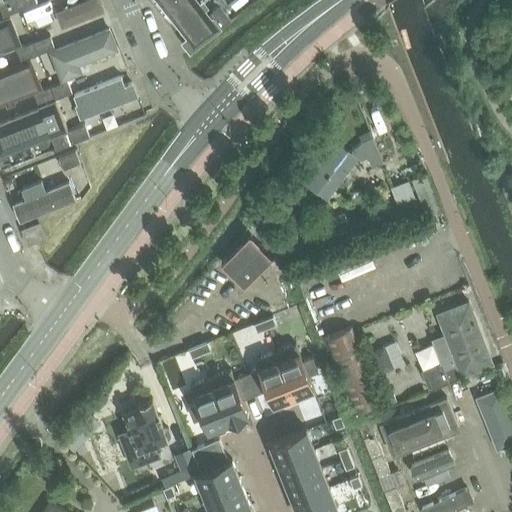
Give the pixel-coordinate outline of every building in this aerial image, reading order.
[(20,8),(16,0),(2,0),(0,1),(0,6),(3,15),(20,8)] [(231,17),(220,3),(209,12),(221,26),(231,17)] [(54,46),(49,34),(33,40),(38,53),(54,46)] [(21,59),(38,53),(33,40),(16,47),(21,59)] [(33,62),(0,74),(0,103),(43,87),(33,62)] [(122,77),(73,96),(80,116),(137,95),(132,81),(124,84),(122,77)] [(72,91),(67,78),(50,85),(55,97),(72,91)] [(55,97),(50,85),(34,91),(39,104),(55,97)] [(39,110),(0,125),(0,143),(45,126),(39,110)] [(90,135),(85,123),(68,129),(73,141),(90,135)] [(73,141),(68,129),(51,136),(56,148),(73,141)] [(327,197),(357,156),(361,158),(368,156),(372,166),(383,162),(370,129),(359,134),(362,140),(351,150),(331,135),(320,149),(324,151),(303,180),(327,197)] [(80,161),(75,148),(58,155),(63,167),(80,161)] [(426,213),(442,207),(426,171),(411,177),(426,213)] [(21,223),(79,199),(69,173),(49,181),(54,193),(15,208),(21,223)] [(43,235),(39,223),(24,229),(28,241),(43,235)] [(272,255),(249,232),(221,261),(244,284),(272,255)] [(276,323),(273,314),(263,318),(267,326),(276,323)] [(267,326),(263,318),(254,322),(257,330),(267,326)] [(201,352),(211,348),(207,340),(198,344),(201,352)] [(303,359),(296,341),(276,349),(294,393),(312,386),(313,386),(308,373),(317,369),(312,356),(303,359)] [(201,352),(198,344),(188,347),(192,356),(201,352)] [(294,393),(276,349),(256,357),(259,366),(247,371),(255,392),(268,387),(273,401),(294,393)] [(505,375),(501,365),(495,368),(491,369),(495,379),(501,377),(505,375)] [(242,397),(255,392),(247,371),(234,376),(230,367),(211,375),(228,419),(248,412),(242,397)] [(228,419),(211,375),(191,383),(198,401),(188,405),(194,418),(203,415),(208,427),(228,419)] [(511,417),(500,387),(499,387),(476,395),(497,447),(511,441),(511,417)] [(171,433),(168,427),(163,425),(152,396),(138,402),(139,404),(123,410),(138,449),(154,443),(160,458),(174,452),(168,438),(171,433)] [(441,406),(381,429),(389,447),(448,424),(441,406)] [(344,423),(341,413),(332,417),(336,427),(344,423)] [(314,447),(306,427),(271,441),(278,461),(279,461),(314,447)] [(384,452),(376,432),(366,437),(373,456),(384,452)] [(228,459),(219,436),(192,447),(201,469),(228,459)] [(452,443),(399,463),(403,475),(456,454),(452,443)] [(350,455),(347,445),(338,448),(342,458),(350,455)] [(321,466),(314,447),(279,461),(278,461),(286,480),(321,466)] [(392,471),(384,452),(373,456),(381,476),(392,471)] [(354,464),(350,455),(342,458),(345,467),(354,464)] [(404,476),(408,487),(461,466),(457,455),(404,476)] [(239,477),(231,457),(228,459),(201,469),(196,471),(204,491),(239,478),(239,477)] [(329,485),(321,466),(286,480),(287,482),(294,499),(329,485)] [(362,483),(358,473),(349,477),(353,486),(362,483)] [(247,496),(239,478),(204,491),(211,510),(247,496)] [(175,493),(171,483),(163,486),(167,496),(175,493)] [(405,504),(397,484),(386,488),(394,508),(405,504)] [(318,511),(337,505),(329,485),(294,499),(298,511),(318,511)] [(466,491),(417,510),(417,511),(450,511),(471,504),(466,491)] [(253,511),(247,496),(211,510),(212,511),(253,511)] [(68,511),(50,499),(41,511),(68,511)]
